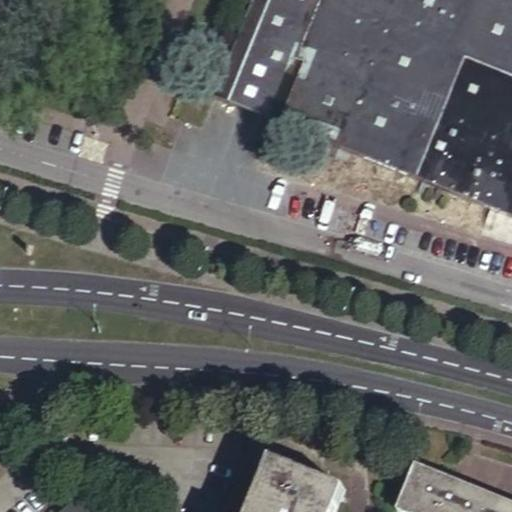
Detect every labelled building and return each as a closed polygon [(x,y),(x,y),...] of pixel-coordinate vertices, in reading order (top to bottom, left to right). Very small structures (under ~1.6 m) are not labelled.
[(511,0),(335,0),(313,54),(381,83),(351,154),(511,220),(511,0)] [(381,83),(313,54),(284,126),(351,154),(381,83)] [(337,511),(343,497),(269,468),(250,511),(337,511)] [(511,511),(511,510),(414,471),(398,511),(511,511)] [(86,511),(76,501),(65,511),(86,511)]
